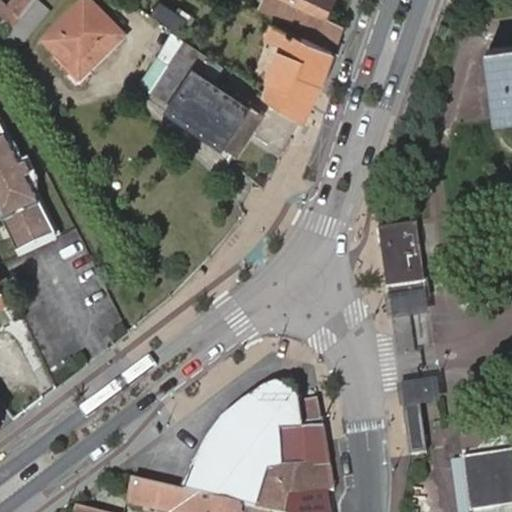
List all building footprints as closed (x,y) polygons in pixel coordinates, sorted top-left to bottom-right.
[(23,23),(28,17),(41,0),(17,0),(9,10),(16,17),(23,23)] [(165,0),(162,0),(154,14),(186,33),(195,17),(165,0)] [(333,50),(345,19),(328,13),(334,0),(266,0),(263,7),(303,27),(299,35),(333,50)] [(0,19),(7,26),(16,17),(9,10),(0,1),(0,19)] [(84,8),(45,52),(63,69),(70,62),(90,79),(123,42),(84,8)] [(23,23),(0,51),(0,58),(4,54),(12,61),(27,43),(39,28),(28,17),(23,23)] [(305,122),(333,50),(299,35),(274,22),(269,35),(285,42),(265,95),(305,122)] [(511,43),(488,46),(497,115),(511,112),(511,43)] [(202,75),(212,60),(189,44),(157,95),(172,107),(173,108),(223,144),(222,146),(236,155),(263,116),(202,75)] [(18,174),(23,171),(0,127),(0,212),(22,255),(57,237),(32,189),(34,188),(29,179),(27,180),(22,182),(18,174)] [(27,180),(23,171),(18,174),(22,182),(27,180)] [(385,227),(379,228),(387,291),(425,286),(416,224),(385,227)] [(427,302),(425,286),(387,291),(390,307),(427,302)] [(0,319),(10,315),(0,293),(0,319)] [(49,366),(60,361),(40,313),(28,318),(49,366)] [(442,401),(439,384),(401,390),(403,406),(420,404),(442,401)] [(197,446),(182,492),(226,503),(253,510),(262,511),(329,511),(326,492),(333,491),(323,429),(299,428),(298,421),(297,403),(288,392),(271,386),(252,387),(232,397),(211,421),(197,446)] [(324,399),(309,400),(311,426),(327,425),(324,399)] [(428,453),(420,404),(403,406),(410,456),(428,453)] [(505,511),(511,511),(511,454),(465,461),(465,463),(473,511),(505,511)] [(473,511),(465,463),(454,465),(461,511),(473,511)] [(182,492),(122,477),(115,503),(152,511),(223,511),(226,503),(182,492)] [(251,511),(253,510),(226,503),(223,511),(251,511)]
